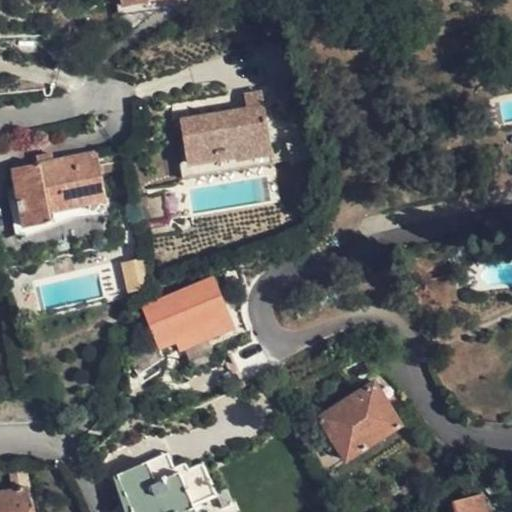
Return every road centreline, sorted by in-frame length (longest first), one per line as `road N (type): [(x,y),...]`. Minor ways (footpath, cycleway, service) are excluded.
road 1 (residential): [(511,441),(460,442),(416,379),(392,318),(363,316),(286,342),(271,334),(263,315),(268,294),(310,267),(511,208)]
road 2 (residential): [(98,511),(62,447),(0,440)]
